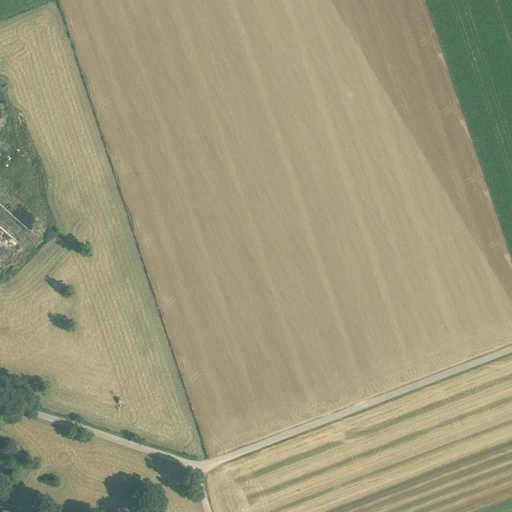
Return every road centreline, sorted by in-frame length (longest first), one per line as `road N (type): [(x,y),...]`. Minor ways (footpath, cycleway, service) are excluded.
road 1 (track): [(511,357),(192,468)]
road 2 (track): [(0,403),(192,468)]
